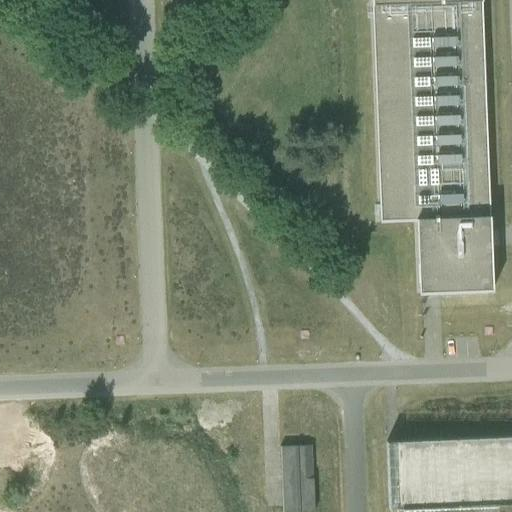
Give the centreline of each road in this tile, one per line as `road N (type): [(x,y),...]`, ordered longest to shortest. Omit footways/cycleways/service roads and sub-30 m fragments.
road 1 (unclassified): [(139,0),(155,383)]
road 2 (unclassified): [(155,383),(351,377)]
road 3 (unclassified): [(351,377),(511,373)]
road 4 (unclassified): [(0,389),(155,383)]
road 5 (unclassified): [(356,511),(351,377)]
